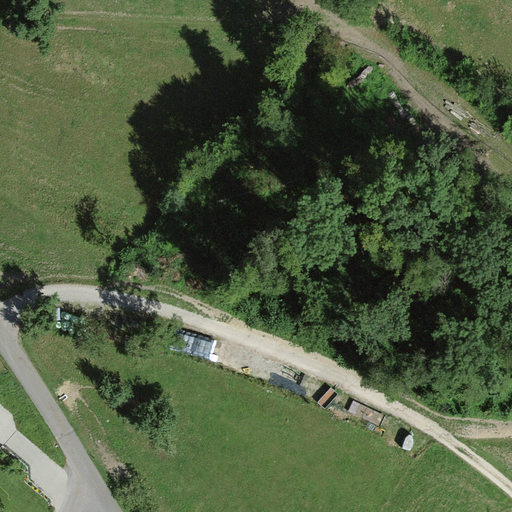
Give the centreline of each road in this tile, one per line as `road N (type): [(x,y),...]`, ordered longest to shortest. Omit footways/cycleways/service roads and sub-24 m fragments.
road 1 (track): [(511,498),(334,379),(233,338),(63,297),(0,320)]
road 2 (unclassified): [(0,335),(109,511)]
